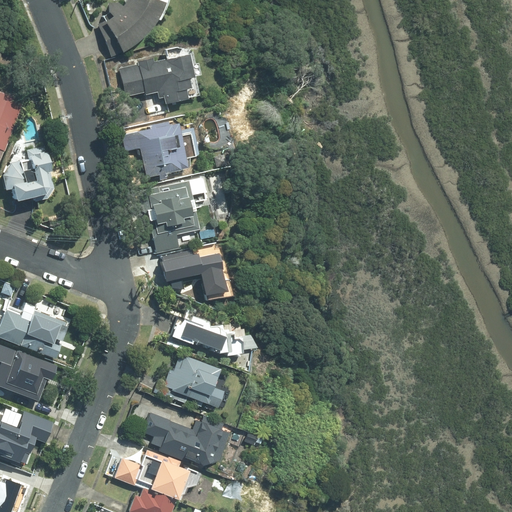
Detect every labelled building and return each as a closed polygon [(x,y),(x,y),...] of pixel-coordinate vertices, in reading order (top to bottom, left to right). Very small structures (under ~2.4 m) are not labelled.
[(103,23),(119,54),(132,47),(141,38),(150,29),(155,17),(160,5),(144,0),(123,0),(122,4),(116,12),(112,16),(103,23)] [(150,58),(116,64),(123,100),(159,94),(162,108),(196,101),(187,55),(150,62),(150,58)] [(0,165),(22,100),(0,92),(0,165)] [(176,121),(123,132),(127,152),(138,150),(144,178),(188,169),(186,161),(194,159),(188,129),(178,131),(176,121)] [(31,197),(32,201),(46,198),(52,189),(42,146),(25,150),(27,160),(7,164),(0,174),(0,176),(3,191),(8,190),(10,201),(31,197)] [(156,185),(138,189),(152,251),(177,246),(174,232),(197,227),(186,182),(164,187),(165,191),(157,192),(156,185)] [(176,249),(153,254),(158,275),(165,273),(169,287),(190,282),(194,298),(210,294),(205,273),(196,275),(192,255),(178,258),(176,249)] [(0,279),(0,292),(11,297),(15,286),(0,279)] [(64,328),(62,327),(63,323),(32,311),(30,315),(6,306),(0,321),(0,339),(52,360),(64,328)] [(174,313),(167,336),(234,359),(239,343),(226,338),(228,331),(174,313)] [(0,387),(36,401),(43,379),(48,380),(54,365),(0,346),(0,381),(2,382),(0,386),(0,387)] [(249,353),(239,352),(239,362),(243,362),(243,369),(249,369),(249,353)] [(167,369),(161,385),(194,398),(191,404),(203,409),(205,403),(216,407),(223,390),(214,387),(220,370),(180,355),(174,371),(167,369)] [(170,417),(159,443),(213,466),(227,433),(217,429),(220,423),(201,415),(195,428),(170,417)] [(0,456),(24,465),(34,436),(0,423),(0,456)] [(154,469),(120,456),(112,479),(172,501),(184,469),(176,466),(178,462),(165,457),(164,462),(157,460),(154,469)] [(139,496),(133,494),(125,511),(168,511),(172,503),(141,491),(139,496)]
